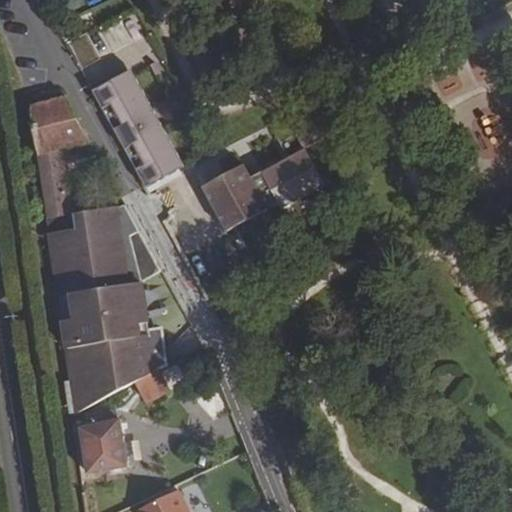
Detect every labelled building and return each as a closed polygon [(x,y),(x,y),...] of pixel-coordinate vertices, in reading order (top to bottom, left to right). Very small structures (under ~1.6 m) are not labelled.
[(68,44),(77,61),(95,51),(86,34),(68,44)] [(372,52),(379,66),(413,50),(407,37),(372,52)] [(95,51),(77,61),(81,68),(99,58),(95,51)] [(146,190),(180,172),(129,81),(95,100),(146,190)] [(117,198),(69,206),(60,151),(91,143),(66,97),(31,106),(39,157),(49,219),(84,214),(119,207),(117,198)] [(273,127),(290,159),(264,173),(268,180),(256,187),(252,178),(245,166),(204,188),(228,232),(281,204),(283,208),(326,186),(306,149),(322,140),(310,117),(294,126),(290,118),(273,127)] [(133,219),(126,206),(119,207),(84,214),(86,228),(51,234),(79,415),(126,391),(125,390),(137,383),(154,374),(159,331),(145,334),(132,276),(157,262),(152,252),(133,219)] [(51,234),(86,228),(84,214),(49,219),(51,234)] [(168,366),(159,331),(154,374),(168,366)] [(148,404),(169,391),(159,371),(137,383),(148,404)] [(74,386),(66,388),(71,417),(79,415),(74,386)] [(88,473),(128,467),(121,420),(119,421),(117,409),(100,413),(103,424),(81,429),(88,473)] [(140,511),(188,511),(180,493),(140,511)]
